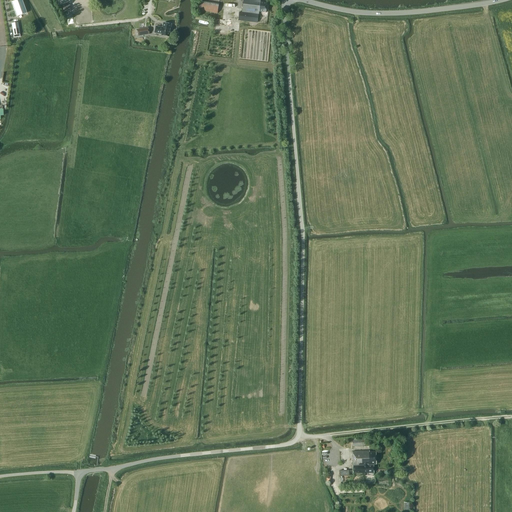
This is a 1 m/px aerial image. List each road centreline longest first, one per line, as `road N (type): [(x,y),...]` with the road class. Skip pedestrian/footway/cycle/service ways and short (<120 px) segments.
road 1 (unclassified): [(79,472),(291,443),(298,435),(303,237),(285,0)]
road 2 (tertiary): [(302,0),(370,13),(499,0)]
